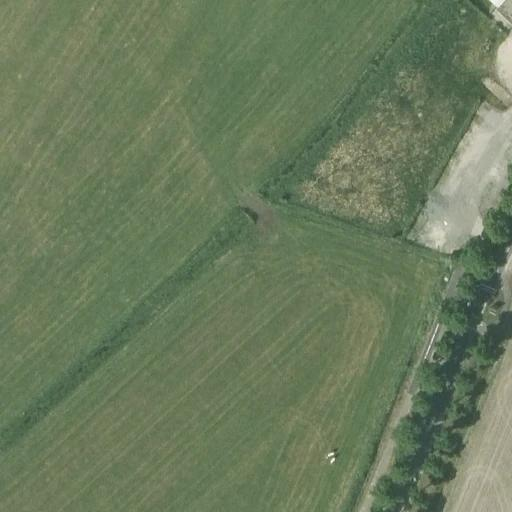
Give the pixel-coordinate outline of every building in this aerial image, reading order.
[(511,48),(506,45),(500,53),(508,58),(511,52),(511,48)] [(483,52),(459,84),(474,95),(498,63),(501,66),(508,58),(500,53),(494,60),(483,52)] [(498,63),(474,95),(488,106),(511,74),(501,66),(498,63)] [(511,74),(488,106),(502,117),(511,103),(511,74)] [(451,83),(435,104),(468,130),(472,126),(484,109),(451,83)] [(511,103),(502,117),(511,124),(511,103)] [(435,104),(419,124),(453,150),(456,145),(465,134),(468,130),(435,104)] [(419,124),(404,144),(438,170),(441,165),(450,154),(453,150),(419,124)] [(468,130),(465,134),(471,139),(478,130),(472,126),(468,130)] [(404,144),(389,164),(422,190),(426,185),(434,174),(438,170),(404,144)] [(456,145),(450,154),(455,159),(462,150),(456,145)] [(389,164),(372,184),(381,191),(391,198),(407,210),(419,194),(422,190),(389,164)] [(438,170),(434,174),(441,179),(447,170),(441,165),(438,170)] [(422,190),(419,194),(425,199),(432,190),(426,185),(422,190)] [(381,191),(377,198),(386,205),(391,198),(381,191)]
